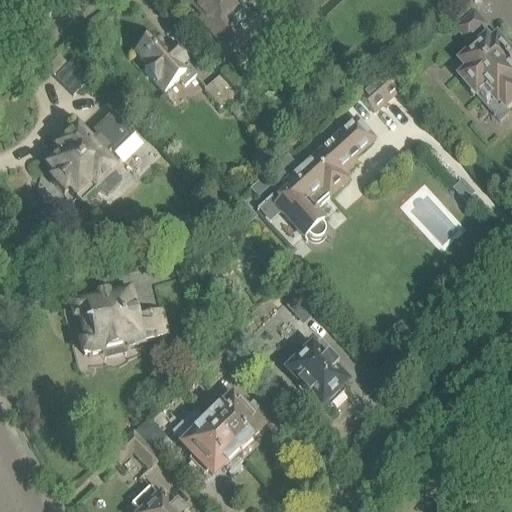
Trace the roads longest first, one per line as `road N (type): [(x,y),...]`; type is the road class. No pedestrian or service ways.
road 1 (tertiary): [(511,339),(332,511)]
road 2 (tertiary): [(376,511),(511,380)]
